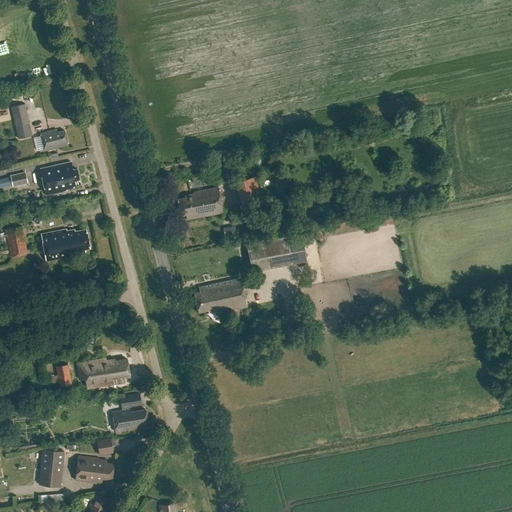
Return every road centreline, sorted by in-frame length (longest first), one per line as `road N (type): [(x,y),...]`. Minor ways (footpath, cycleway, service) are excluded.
road 1 (tertiary): [(199,405),(91,0)]
road 2 (residential): [(136,293),(56,0)]
road 3 (unclassified): [(0,323),(136,293)]
road 4 (residential): [(169,413),(136,293)]
